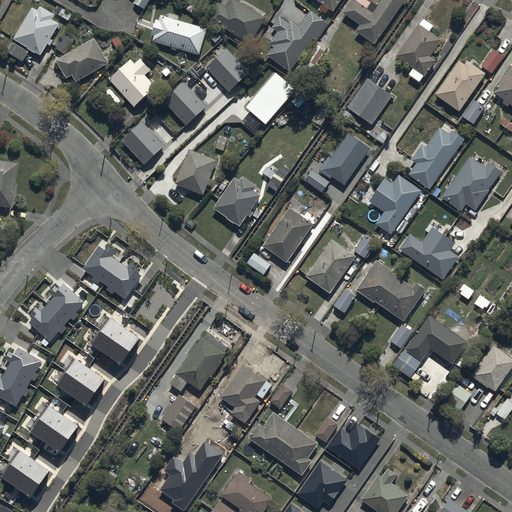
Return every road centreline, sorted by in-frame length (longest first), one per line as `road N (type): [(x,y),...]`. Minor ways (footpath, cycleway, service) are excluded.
road 1 (residential): [(102,178),(230,287),(511,487)]
road 2 (residential): [(102,178),(0,284)]
road 3 (residential): [(0,90),(56,128),(102,178)]
